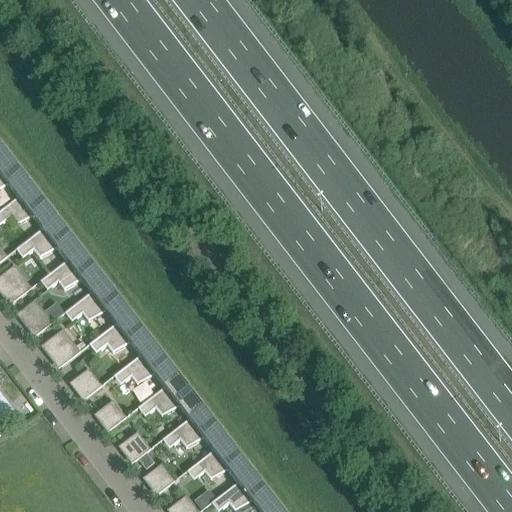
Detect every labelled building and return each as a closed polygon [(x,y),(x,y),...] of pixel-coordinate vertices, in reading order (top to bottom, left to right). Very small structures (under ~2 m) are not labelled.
[(0,163),(9,157),(0,145),(0,163)] [(18,200),(33,188),(9,157),(0,163),(0,191),(8,187),(18,200)] [(42,232),(58,220),(33,188),(18,200),(0,213),(0,221),(3,225),(9,221),(15,228),(32,219),(42,232)] [(67,263),(82,252),(58,220),(42,232),(21,248),(27,257),(34,252),(39,260),(57,251),(67,263)] [(91,295),(106,283),(82,252),(67,263),(45,280),(52,289),(58,284),(64,292),(81,282),(91,295)] [(23,280),(4,295),(13,306),(32,292),(23,280)] [(116,327),(131,315),(106,283),(91,295),(70,312),(76,320),(82,316),(88,324),(106,314),(116,327)] [(47,312),(29,326),(37,338),(56,323),(47,312)] [(140,358),(155,347),(131,315),(116,327),(94,343),(101,352),(107,348),(113,355),(130,346),(140,358)] [(81,355),(72,344),(53,358),(62,369),(81,355)] [(164,390),(180,378),(155,347),(140,358),(118,375),(125,384),(131,379),(137,387),(155,377),(164,390)] [(189,422),(204,410),(180,378),(164,390),(143,407),(150,415),(156,411),(162,419),(179,409),(189,422)] [(96,394),(91,388),(82,395),(86,401),(96,394)] [(213,454),(228,442),(204,410),(189,422),(167,438),(174,447),(180,443),(186,450),(203,441),(213,454)] [(120,412),(104,424),(111,433),(126,420),(120,412)] [(237,485),(253,473),(228,442),(213,454),(192,470),(198,479),(205,474),(210,482),(228,472),(237,485)] [(129,456),(135,464),(151,452),(145,444),(129,456)] [(258,511),(268,511),(277,505),(253,473),(237,485),(216,502),(223,511),(229,506),(233,511),(238,511),(252,504),(258,511)] [(169,489),(164,483),(155,490),(159,496),(169,489)]
